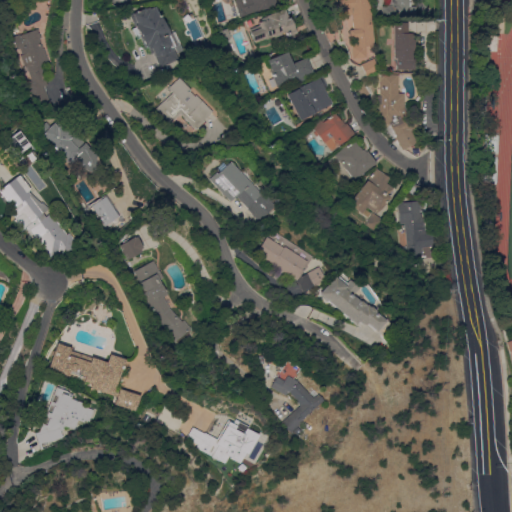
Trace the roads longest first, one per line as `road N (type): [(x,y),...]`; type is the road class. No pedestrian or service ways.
road 1 (residential): [(355,367),(245,290),(205,212),(134,144),(100,96),(80,40),(79,0)]
road 2 (residential): [(414,165),(369,128),(304,0)]
road 3 (tertiary): [(478,350),(453,172)]
road 4 (residential): [(0,391),(45,284),(0,242)]
road 5 (tertiary): [(453,172),(453,0)]
road 6 (tertiary): [(489,491),(478,350)]
